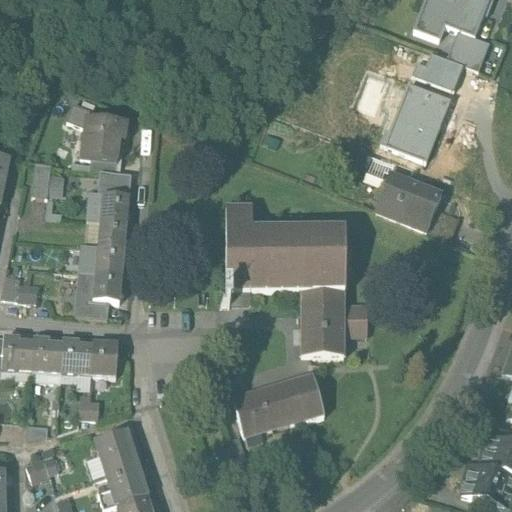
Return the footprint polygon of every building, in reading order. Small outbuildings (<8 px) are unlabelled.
[(454,0),(451,8),(431,0),(426,0),(418,21),(440,29),(439,32),(472,45),(489,0),(454,0)] [(449,108),(407,91),(382,153),(425,170),(449,108)] [(105,122),(73,110),(67,127),(84,133),(80,163),(91,165),(117,168),(120,146),(125,147),(127,130),(115,126),(105,125),(105,122)] [(117,168),(91,165),(89,177),(99,178),(115,181),(117,168)] [(50,172),(34,170),(31,203),(48,205),(50,172)] [(115,181),(99,178),(97,201),(127,205),(128,205),(130,183),(115,181)] [(440,203),(388,181),(374,217),(426,238),(435,214),(440,203)] [(97,201),(90,201),(87,228),(100,229),(125,231),(127,205),(97,201)] [(345,238),(252,238),(252,215),(226,214),(226,277),(228,277),(228,299),(301,300),(343,300),(345,300),(345,282),(353,282),(353,259),(345,259),(345,238)] [(459,224),(435,214),(426,238),(449,248),(459,224)] [(125,231),(100,229),(97,255),(122,257),(125,231)] [(97,255),(90,254),(89,268),(81,267),(79,279),(120,283),(122,257),(97,255)] [(120,283),(79,279),(77,305),(108,308),(118,309),(120,283)] [(18,284),(4,283),(0,301),(0,305),(16,307),(17,290),(18,284)] [(28,291),(17,290),(16,307),(26,308),(28,291)] [(37,292),(28,291),(26,308),(35,309),(37,292)] [(228,300),(220,300),(220,322),(229,322),(228,300)] [(343,300),(301,300),(301,366),(343,366),(343,347),(366,347),(366,315),(343,315),(343,300)] [(108,308),(77,305),(75,322),(106,325),(108,308)] [(2,345),(0,373),(0,378),(16,379),(16,375),(31,376),(32,351),(18,350),(18,346),(2,345)] [(62,353),(47,352),(48,348),(32,347),(31,376),(30,380),(46,381),(46,377),(60,378),(62,353)] [(77,350),(62,349),(60,378),(60,382),(75,383),(75,379),(90,380),(92,355),(77,354),(77,350)] [(116,352),(92,351),(92,355),(90,380),(90,384),(114,385),(116,352)] [(511,367),(506,365),(501,379),(511,383),(511,367)] [(294,388),(232,405),(244,446),(306,428),(323,423),(312,382),(294,388)] [(88,410),(79,409),(78,425),(87,426),(88,410)] [(98,411),(88,410),(87,426),(96,426),(98,411)] [(124,437),(94,447),(105,481),(135,471),(124,437)] [(511,449),(490,443),(480,475),(511,484),(511,449)] [(222,481),(246,472),(237,446),(226,450),(228,455),(215,459),(222,481)] [(52,463),(43,466),(48,481),(57,478),(52,463)] [(43,466),(34,469),(40,484),(48,481),(43,466)] [(135,471),(105,481),(114,511),(118,511),(146,503),(135,471)] [(511,484),(480,475),(470,472),(461,502),(493,511),(510,511),(511,506),(511,484)] [(72,511),(68,494),(57,496),(61,511),(72,511)] [(148,511),(146,503),(118,511),(148,511)]
